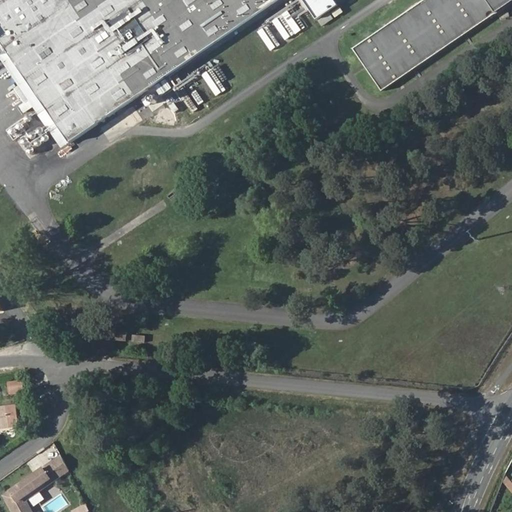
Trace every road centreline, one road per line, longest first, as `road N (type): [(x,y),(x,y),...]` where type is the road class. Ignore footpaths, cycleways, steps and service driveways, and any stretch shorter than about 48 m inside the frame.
road 1 (residential): [(511,405),(69,363)]
road 2 (residential): [(69,363),(54,429),(0,470)]
